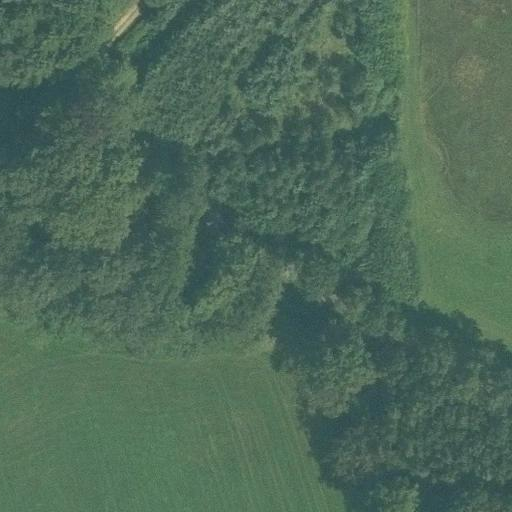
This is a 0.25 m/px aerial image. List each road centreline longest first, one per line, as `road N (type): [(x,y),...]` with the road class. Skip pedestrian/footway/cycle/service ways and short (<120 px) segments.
road 1 (unclassified): [(372,327),(0,109)]
road 2 (unclassified): [(372,327),(511,411)]
